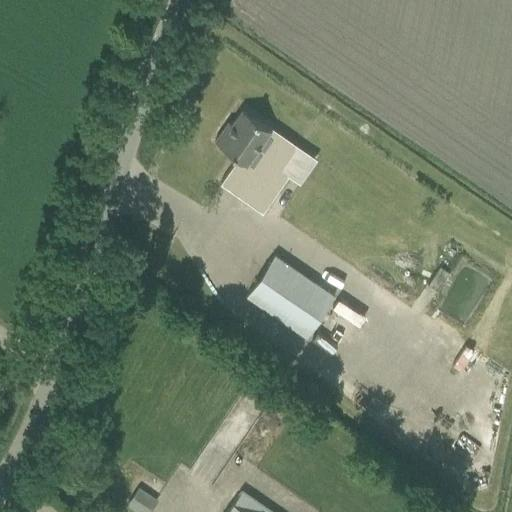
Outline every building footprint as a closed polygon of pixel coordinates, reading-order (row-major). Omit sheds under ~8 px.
[(224,127),(214,142),(237,158),(229,169),(219,183),(257,209),(261,212),(263,210),(286,175),(266,161),(282,138),(269,129),(257,121),(241,109),(227,129),(224,127)] [(245,296),(305,337),(333,297),(273,255),(245,296)] [(218,287),(231,296),(249,270),(236,261),(218,287)] [(438,267),(427,285),(436,291),(448,274),(438,267)] [(459,321),(475,290),(455,280),(439,311),(459,321)] [(476,391),(497,403),(504,392),(483,379),(476,391)] [(271,511),(241,491),(226,511),(271,511)]
